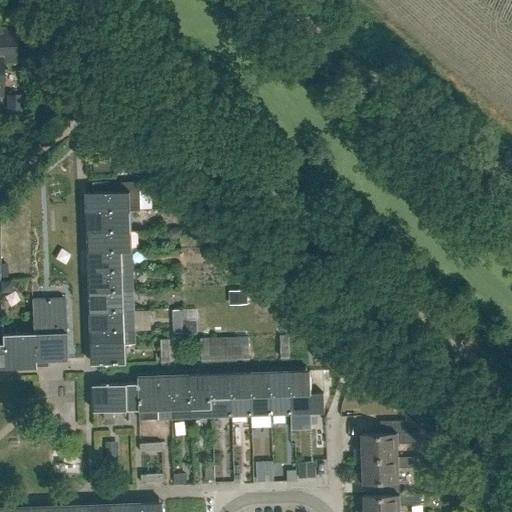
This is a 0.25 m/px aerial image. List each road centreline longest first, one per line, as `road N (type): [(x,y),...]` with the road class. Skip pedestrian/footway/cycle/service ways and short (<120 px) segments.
road 1 (track): [(286,0),(511,200)]
road 2 (residential): [(215,511),(214,503),(335,498)]
